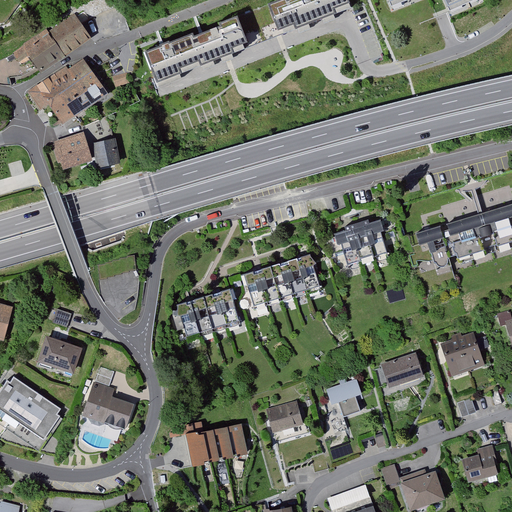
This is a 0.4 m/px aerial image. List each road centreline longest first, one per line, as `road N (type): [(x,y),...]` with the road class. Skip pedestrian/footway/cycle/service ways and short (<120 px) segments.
road 1 (motorway): [(0,253),(511,111)]
road 2 (motorway): [(511,87),(293,141),(0,228)]
road 3 (residential): [(511,144),(188,224),(160,250),(148,322),(134,346)]
road 4 (residential): [(28,135),(94,302),(134,346)]
road 5 (residential): [(307,511),(315,490),(331,478),(511,414)]
road 6 (residential): [(222,0),(86,51),(12,94)]
road 7 (residential): [(135,454),(87,478),(0,460)]
